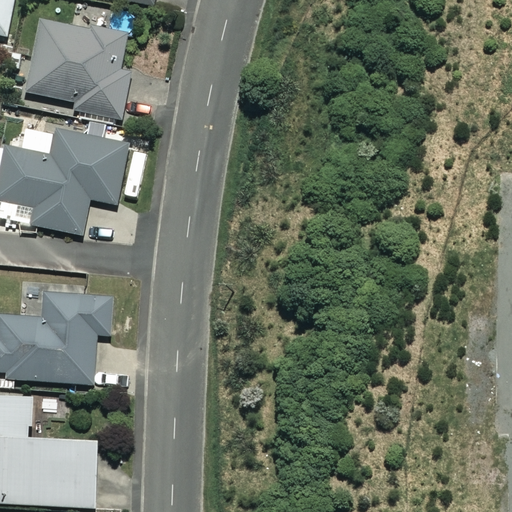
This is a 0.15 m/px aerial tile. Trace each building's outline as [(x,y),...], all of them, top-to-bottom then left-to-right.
[(13,0),(0,0),(0,33),(7,35),(13,0)] [(129,20),(77,10),(74,26),(40,19),(26,91),(75,101),(73,109),(125,119),(134,72),(119,69),(129,20)] [(116,203),(128,142),(124,141),(127,125),(103,120),(100,136),(57,128),(51,155),(4,146),(0,168),(0,197),(35,205),(31,224),(81,234),(88,198),(116,203)] [(0,314),(0,372),(4,372),(4,378),(93,383),(95,332),(116,333),(118,296),(43,292),(41,317),(0,314)] [(474,329),(453,329),(453,388),(495,388),(496,341),(473,341),(474,329)] [(27,396),(0,394),(0,502),(93,506),(96,439),(26,436),(27,396)] [(497,511),(495,420),(438,421),(437,511),(497,511)]
